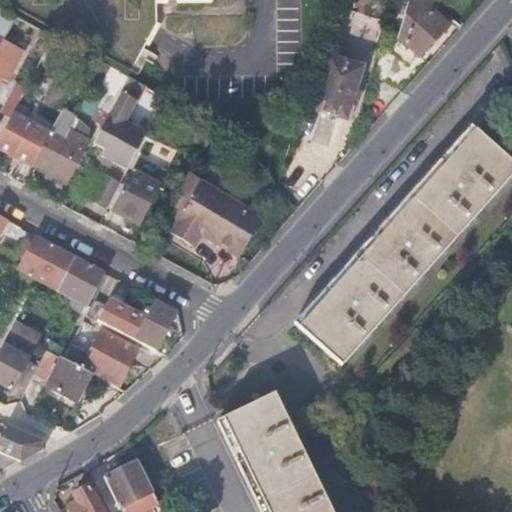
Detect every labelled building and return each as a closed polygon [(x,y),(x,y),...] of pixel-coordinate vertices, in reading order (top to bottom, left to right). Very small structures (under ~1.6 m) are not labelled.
[(155,0),(156,7),(168,7),(168,9),(175,9),(175,7),(212,6),(211,0),(155,0)] [(433,12),(438,6),(430,0),(409,0),(397,35),(419,56),(447,25),(433,12)] [(15,19),(0,10),(0,46),(5,36),(15,19)] [(156,28),(148,50),(153,52),(161,30),(156,28)] [(15,42),(5,36),(0,46),(0,83),(5,85),(21,53),(12,48),(15,42)] [(51,59),(44,55),(34,72),(42,76),(51,59)] [(146,55),(137,78),(144,81),(150,65),(159,69),(162,60),(146,55)] [(328,57),(313,108),(347,118),(363,67),(328,57)] [(127,80),(89,60),(81,76),(119,96),(127,80)] [(134,104),(119,96),(92,145),(103,151),(100,158),(126,172),(135,155),(146,135),(124,124),(134,104)] [(511,116),(500,105),(487,120),(502,133),(511,121),(511,116)] [(160,108),(146,135),(135,155),(167,171),(172,159),(151,148),(162,128),(188,142),(189,140),(196,128),(160,108)] [(12,115),(0,138),(0,149),(33,167),(50,135),(12,115)] [(216,129),(200,120),(196,128),(189,140),(204,149),(216,129)] [(76,131),(57,121),(50,135),(33,167),(66,185),(83,152),(69,144),(76,131)] [(296,323),(300,327),(477,131),(472,127),(296,323)] [(511,161),(477,131),(300,327),(343,366),(511,177),(511,161)] [(179,222),(200,184),(202,181),(187,173),(164,215),(179,222)] [(112,211),(140,226),(159,188),(132,174),(112,211)] [(92,201),(107,209),(120,184),(105,176),(92,201)] [(261,221),(200,184),(179,222),(171,235),(193,248),(201,237),(238,258),(261,221)] [(73,258),(35,237),(28,250),(24,259),(18,256),(15,262),(20,266),(18,270),(50,288),(49,292),(54,295),(73,258)] [(24,259),(28,250),(23,248),(18,256),(24,259)] [(102,273),(73,258),(54,295),(52,299),(57,302),(61,293),(85,306),(102,273)] [(91,309),(85,306),(61,293),(57,302),(64,305),(86,317),(91,309)] [(16,321),(27,300),(16,295),(6,315),(16,321)] [(105,306),(96,322),(155,352),(176,312),(155,301),(146,318),(108,299),(105,306)] [(91,309),(86,317),(96,322),(105,306),(95,301),(91,309)] [(14,325),(16,321),(6,315),(0,324),(0,326),(10,332),(14,325)] [(38,337),(14,325),(10,332),(0,352),(0,382),(12,389),(15,384),(28,390),(39,367),(27,360),(38,337)] [(82,370),(92,375),(118,389),(137,351),(102,333),(90,355),(71,346),(64,360),(82,370)] [(64,360),(63,360),(48,389),(76,404),(92,375),(82,370),(64,360)] [(332,511),(276,394),(224,420),(269,511),(332,511)] [(269,511),(224,420),(218,423),(261,511),(269,511)] [(44,444),(0,423),(0,453),(21,462),(45,449),(44,444)] [(0,468),(6,471),(21,462),(0,453),(0,468)] [(153,493),(138,462),(103,480),(118,511),(123,511),(122,509),(145,497),(153,493)] [(78,502),(68,507),(71,511),(104,511),(89,486),(74,495),(78,502)] [(153,493),(145,497),(152,511),(160,508),(153,493)]
